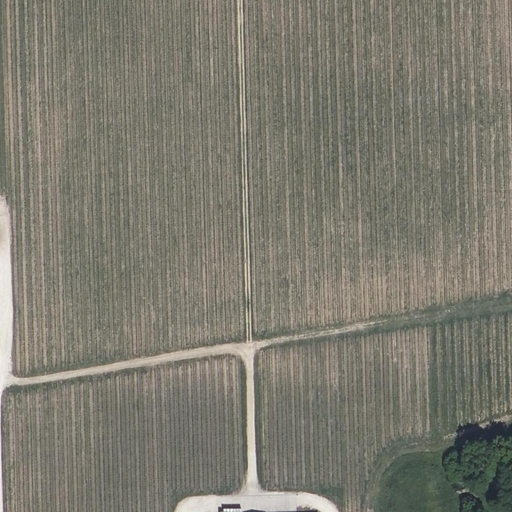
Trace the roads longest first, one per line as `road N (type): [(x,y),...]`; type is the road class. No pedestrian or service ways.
road 1 (track): [(0,386),(511,304)]
road 2 (track): [(241,0),(258,501)]
road 3 (track): [(511,417),(403,446),(378,469),(372,502)]
road 4 (track): [(0,212),(11,332),(0,385)]
